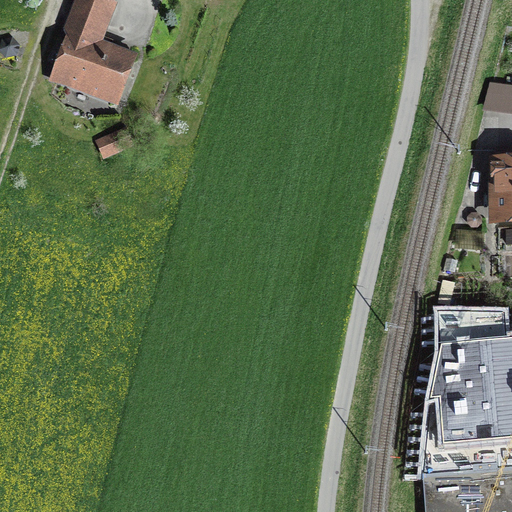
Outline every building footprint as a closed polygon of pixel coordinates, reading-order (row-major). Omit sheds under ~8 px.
[(78,0),(64,39),(70,42),(57,77),(113,99),(127,62),(83,45),(88,33),(99,37),(111,7),(92,0),(78,0)] [(97,144),(103,157),(131,144),(125,131),(97,144)] [(498,218),(511,218),(511,156),(498,156),(498,168),(493,168),(493,174),(492,174),(492,195),(498,195),(498,218)] [(511,349),(439,355),(429,403),(474,400),(478,448),(511,445),(511,349)] [(429,403),(422,476),(425,511),(511,511),(511,445),(478,448),(474,400),(429,403)]
